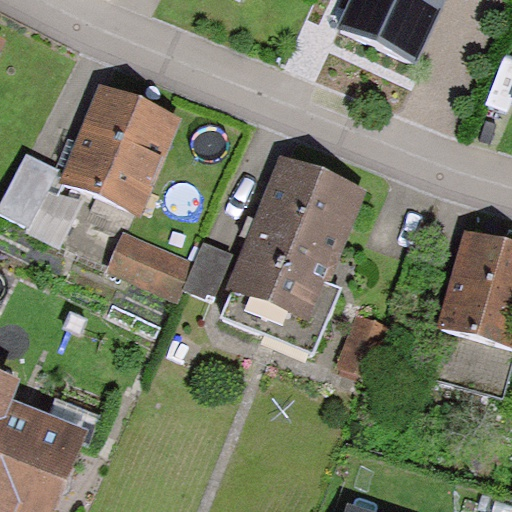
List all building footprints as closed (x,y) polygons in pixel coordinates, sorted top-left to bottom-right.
[(340,0),(331,20),(406,56),(432,0),(340,0)] [(171,107),(101,79),(65,172),(135,199),(171,107)] [(49,161),(22,147),(0,189),(0,199),(54,227),(71,194),(40,178),(49,161)] [(353,182),(283,154),(221,311),(308,346),(336,276),(318,269),(353,182)] [(186,249),(120,223),(106,261),(171,287),(173,281),(186,249)] [(233,243),(194,228),(186,249),(173,281),(212,297),(233,243)] [(511,319),(511,253),(464,237),(421,362),(490,385),(511,319)] [(385,317),(355,308),(342,352),(372,361),(385,317)] [(0,394),(8,377),(0,373),(0,505),(14,511),(35,511),(73,432),(0,398),(0,394)] [(381,511),(340,498),(335,511),(381,511)]
